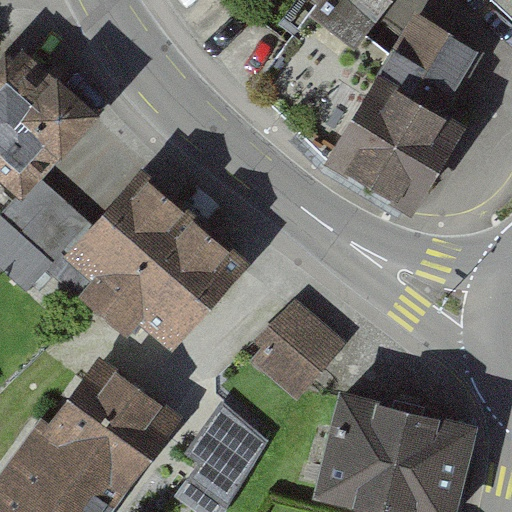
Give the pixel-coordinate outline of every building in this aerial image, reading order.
[(392,0),(323,0),(315,12),(359,45),(392,0)] [(511,0),(495,0),(511,15),(511,0)] [(485,52),(422,20),(350,160),(443,207),(485,125),(455,109),(485,52)] [(24,40),(15,50),(6,42),(0,48),(0,169),(22,189),(40,170),(98,105),(24,40)] [(174,343),(251,255),(143,160),(92,217),(65,247),(174,343)] [(68,196),(40,170),(22,189),(3,210),(55,257),(65,247),(92,217),(68,196)] [(55,257),(3,210),(0,213),(0,259),(30,286),(55,257)] [(264,346),(254,358),(304,402),(354,345),(298,295),(258,341),(264,346)] [(108,511),(183,411),(101,351),(0,487),(0,511),(108,511)] [(447,511),(471,420),(351,389),(325,489),(416,511),(447,511)] [(176,492),(203,511),(223,511),(269,439),(223,399),(185,449),(200,459),(176,492)]
